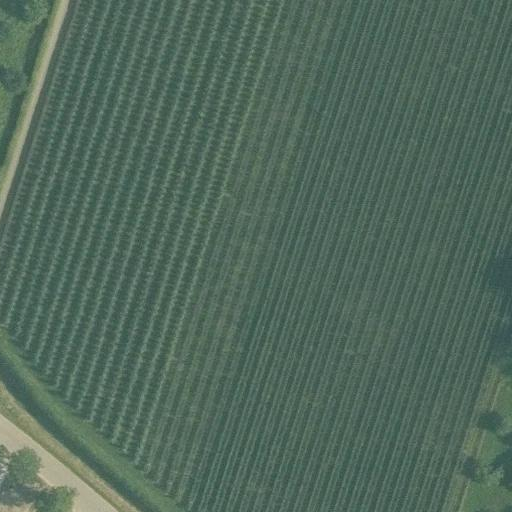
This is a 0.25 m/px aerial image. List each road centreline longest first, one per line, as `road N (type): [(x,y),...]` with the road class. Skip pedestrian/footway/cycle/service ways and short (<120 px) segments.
road 1 (unclassified): [(0,226),(69,0)]
road 2 (tertiary): [(96,511),(0,434)]
